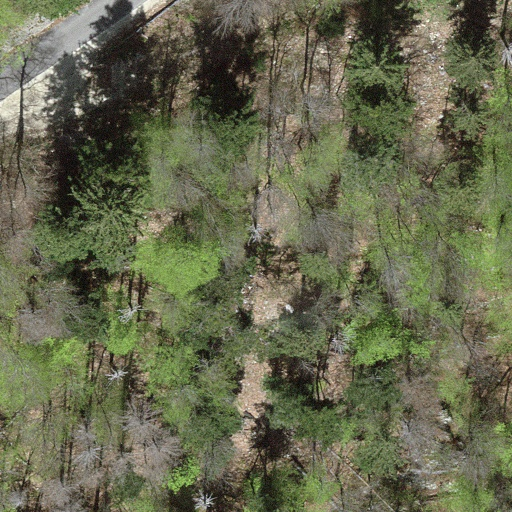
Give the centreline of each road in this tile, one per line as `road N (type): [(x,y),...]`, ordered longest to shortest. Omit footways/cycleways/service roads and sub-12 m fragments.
road 1 (track): [(0,99),(52,100),(328,0)]
road 2 (unclassified): [(118,0),(0,81)]
